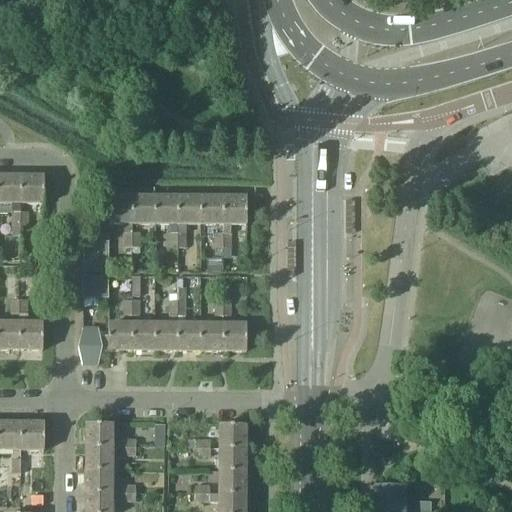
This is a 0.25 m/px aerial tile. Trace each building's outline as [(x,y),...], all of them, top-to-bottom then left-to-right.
[(0,179),(0,205),(11,206),(11,215),(12,215),(12,239),(20,238),(20,229),(20,214),(20,206),(20,179),(0,179)] [(20,179),(20,206),(43,206),(43,179),(20,179)] [(108,200),(108,226),(123,227),(123,250),(131,250),(131,235),(132,227),(132,200),(108,200)] [(132,200),(132,227),(154,227),(154,200),(132,200)] [(154,200),(154,227),(169,227),(169,250),(177,250),(177,200),(154,200)] [(177,200),(177,250),(185,250),(185,227),(200,227),(200,200),(177,200)] [(200,200),(200,227),(215,227),(223,227),(223,200),(200,200)] [(223,235),(223,250),(231,250),(231,227),(246,227),(246,200),(223,200),(223,227),(223,235)] [(20,214),(20,229),(28,229),(28,214),(20,214)] [(131,235),(131,250),(140,250),(140,235),(131,235)] [(215,235),(215,250),(223,250),(223,235),(215,235)] [(83,249),(108,249),(108,236),(83,236),(83,249)] [(108,249),(83,249),(83,261),(108,261),(108,249)] [(83,274),(108,274),(108,261),(83,261),(83,274)] [(222,261),(206,261),(207,274),(223,274),(222,261)] [(46,270),(42,270),(34,269),(34,277),(45,278),(46,270)] [(107,300),(107,279),(82,279),(82,300),(107,300)] [(132,279),(132,299),(140,299),(140,279),(132,279)] [(10,302),(10,318),(19,318),(19,302),(10,302)] [(19,302),(19,318),(28,318),(28,302),(19,302)] [(131,318),(131,303),(123,303),(123,318),(131,318)] [(131,303),(131,318),(139,318),(139,303),(131,303)] [(154,327),(154,354),(177,354),(177,303),(176,303),(169,303),(169,327),(154,327)] [(177,303),(177,354),(200,354),(200,327),(185,327),(185,303),(177,303)] [(222,318),(222,303),(213,303),(213,318),(222,318)] [(222,303),(222,318),(231,318),(231,303),(222,303)] [(19,326),(19,353),(42,353),(42,326),(28,326),(28,318),(19,318),(19,326)] [(0,325),(0,352),(10,352),(18,353),(19,353),(19,326),(10,326),(0,325)] [(108,350),(108,353),(131,353),(131,326),(108,326),(108,337),(108,350)] [(131,326),(131,353),(154,354),(154,327),(139,326),(131,326)] [(200,327),(200,354),(222,354),(223,327),(200,327)] [(223,327),(222,354),(246,354),(246,327),(223,327)] [(98,332),(83,332),(78,349),(82,367),(98,367),(102,350),(108,350),(108,337),(99,339),(98,332)] [(0,425),(0,452),(20,453),(21,426),(0,425)] [(21,426),(20,453),(44,453),(44,426),(21,426)] [(85,427),(85,450),(112,450),(112,427),(85,427)] [(219,428),(219,451),(245,451),(245,428),(219,428)] [(121,442),(121,450),(136,450),(136,442),(121,442)] [(211,451),(211,442),(195,442),(195,451),(211,451)] [(85,450),(85,473),(112,473),(112,450),(85,450)] [(136,450),(121,450),(121,459),(136,459),(136,450)] [(211,451),(195,451),(195,460),(211,460),(211,451)] [(219,451),(218,474),(245,474),(245,451),(219,451)] [(11,476),(20,476),(20,461),(11,461),(11,476)] [(85,473),(85,496),(112,496),(112,473),(85,473)] [(218,488),(218,497),(245,497),(245,474),(218,474),(218,488)] [(195,487),(194,497),(209,497),(209,488),(195,487)] [(375,489),(374,511),(429,511),(430,505),(404,505),(404,494),(404,490),(384,489),(375,489)] [(135,504),(135,495),(120,495),(120,504),(135,504)] [(85,496),(85,511),(111,511),(112,496),(85,496)] [(194,497),(194,506),(209,506),(209,497),(194,497)] [(209,497),(209,506),(218,506),(218,511),(244,511),(245,497),(218,497),(209,497)]
